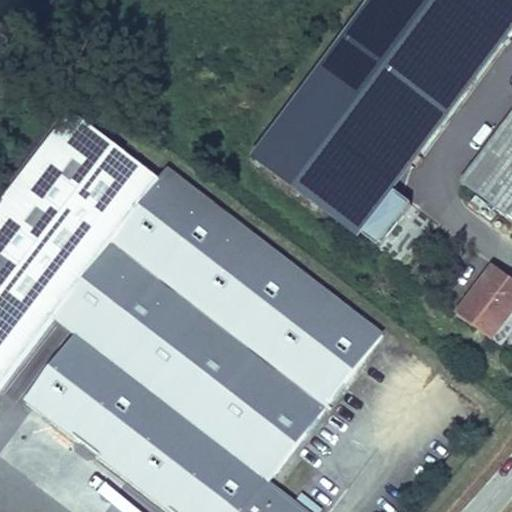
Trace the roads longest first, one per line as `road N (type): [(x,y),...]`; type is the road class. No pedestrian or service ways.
road 1 (unknown): [(511,240),(457,201),(437,172),(449,143),(511,64)]
road 2 (unknown): [(110,511),(0,430)]
road 3 (unknown): [(360,511),(446,407)]
